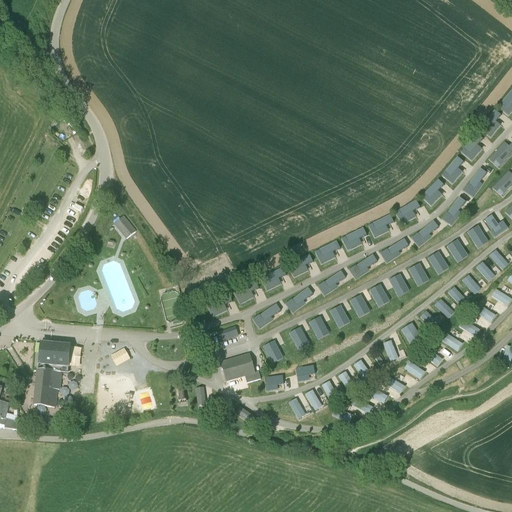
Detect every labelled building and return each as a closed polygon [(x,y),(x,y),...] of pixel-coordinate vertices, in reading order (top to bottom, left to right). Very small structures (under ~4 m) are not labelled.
[(511,90),(501,104),(507,109),(511,102),(511,90)] [(482,127),(488,132),(500,116),(494,111),(482,127)] [(463,150),(469,155),(477,146),(482,140),(476,135),(463,150)] [(492,157),(501,166),(511,155),(501,146),(492,157)] [(444,173),(450,178),(458,169),(463,163),(457,158),(444,173)] [(468,186),(474,190),(475,189),(479,183),(486,174),(480,169),(469,185),(468,186)] [(498,191),(503,195),(511,185),(511,180),(511,179),(511,177),(511,176),(508,173),(496,185),(500,189),(498,191)] [(424,195),(429,200),(438,192),(444,186),(438,181),(424,195)] [(447,214),(453,219),(458,212),(465,203),(459,198),(447,214)] [(399,211),(402,218),(413,212),(420,208),(416,201),(399,211)] [(373,225),(376,231),(386,226),(394,223),(390,216),(373,225)] [(491,230),(495,235),(501,230),(498,226),(491,216),(485,221),(491,230)] [(123,217),(114,224),(127,240),(135,233),(123,217)] [(418,234),(423,241),(429,235),(438,228),(433,222),(418,234)] [(485,238),(478,227),(467,234),(474,245),(485,238)] [(346,238),(349,245),(360,239),(367,236),(363,229),(346,238)] [(387,250),(391,257),(398,253),(408,247),(404,240),(387,250)] [(447,248),(454,259),(465,252),(457,241),(447,248)] [(318,251),(322,258),(340,249),(336,242),(318,251)] [(489,257),(498,267),(504,261),(496,251),(489,257)] [(428,260),(435,271),(446,265),(438,253),(428,260)] [(291,264),(295,271),(312,263),(309,256),(291,264)] [(356,267),(360,273),(367,269),(377,262),(373,256),(356,267)] [(476,269),(485,279),(491,273),(482,263),(476,269)] [(408,271),(415,283),(426,277),(419,265),(408,271)] [(264,278),(268,284),(286,276),(282,269),(264,278)] [(324,283),(329,290),(335,285),(345,279),(341,272),(324,283)] [(389,282),(395,294),(406,288),(400,275),(389,282)] [(462,282),(471,292),(477,287),(468,276),(462,282)] [(237,291),(241,298),(258,289),(255,282),(237,291)] [(369,292),(376,304),(387,298),(380,286),(369,292)] [(448,294),(457,304),(463,299),(454,288),(448,294)] [(292,301),(296,307),(303,302),(312,295),(308,289),(292,301)] [(508,298),(496,290),(491,297),(503,305),(508,298)] [(210,304),(214,311),(231,302),(228,295),(210,304)] [(349,302),(356,314),(367,308),(361,296),(349,302)] [(450,310),(441,301),(435,307),(445,316),(450,310)] [(259,316),(263,323),(271,318),(280,312),(276,305),(259,316)] [(475,313),(487,321),(491,314),(479,306),(475,313)] [(329,313),(336,325),(347,319),(341,307),(329,313)] [(420,319),(430,328),(436,322),(426,313),(420,319)] [(309,324),(315,336),(326,330),(320,318),(309,324)] [(459,328),(471,336),(475,329),(464,321),(459,328)] [(401,331),(409,343),(419,336),(412,324),(401,331)] [(217,333),(220,343),(238,337),(235,327),(217,333)] [(289,334),(295,347),(307,341),(300,329),(289,334)] [(458,342),(446,334),(442,341),(453,349),(458,342)] [(69,374),(71,345),(40,342),(34,406),(55,408),(57,390),(59,390),(60,373),(69,374)] [(263,348),(269,360),(280,354),(274,342),(263,348)] [(383,345),(388,357),(396,354),(391,342),(383,345)] [(511,348),(507,347),(502,361),(507,362),(510,363),(511,358),(511,357),(511,348)] [(422,355),(433,364),(438,358),(427,349),(422,355)] [(246,384),(260,380),(258,373),(254,374),(249,355),(221,363),(226,382),(245,377),(246,384)] [(354,367),(362,378),(369,373),(361,362),(354,367)] [(404,369),(416,377),(421,371),(409,362),(404,369)] [(296,369),(297,377),(314,375),(313,367),(296,369)] [(338,378),(345,389),(353,384),(346,373),(338,378)] [(401,385),(388,377),(384,384),(396,392),(401,385)] [(264,379),(265,387),(282,386),(282,378),(264,379)] [(322,387),(329,399),(336,395),(329,383),(322,387)] [(203,387),(195,389),(198,405),(206,404),(203,387)] [(0,417),(5,419),(10,405),(4,403),(0,401),(0,394),(2,389),(0,388),(0,417)] [(371,388),(367,395),(379,402),(383,395),(371,388)] [(305,396),(312,408),(319,403),(312,392),(305,396)] [(226,413),(224,397),(216,398),(218,414),(226,413)] [(352,407),(364,414),(368,406),(356,399),(352,407)] [(289,404),(296,416),(303,412),(296,400),(289,404)] [(254,417),(241,407),(236,414),(249,423),(254,417)] [(332,416),(345,422),(348,415),(335,409),(332,416)] [(18,423),(18,422),(5,419),(0,417),(0,428),(18,431),(18,430),(18,423)]
